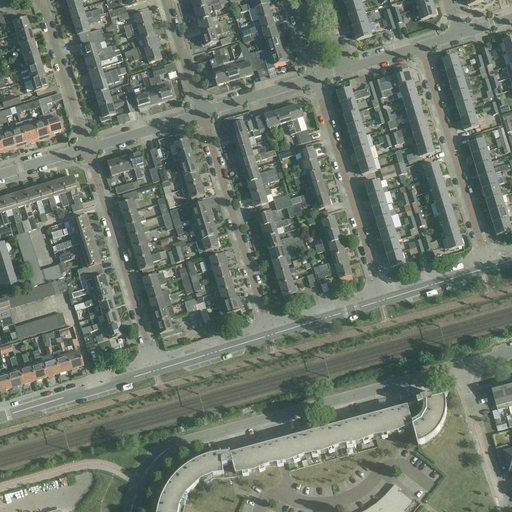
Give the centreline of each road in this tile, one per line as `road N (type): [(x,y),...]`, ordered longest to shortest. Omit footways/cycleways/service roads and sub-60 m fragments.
road 1 (residential): [(130,511),(147,465),(165,448),(460,368)]
road 2 (residential): [(201,112),(269,334)]
road 3 (residential): [(314,78),(380,300)]
road 4 (residential): [(148,372),(86,149)]
road 5 (residential): [(485,268),(420,46)]
road 6 (residential): [(86,149),(40,0)]
road 7 (residential): [(0,416),(148,372)]
road 8 (residential): [(148,372),(269,334)]
road 9 (residential): [(201,112),(86,149)]
